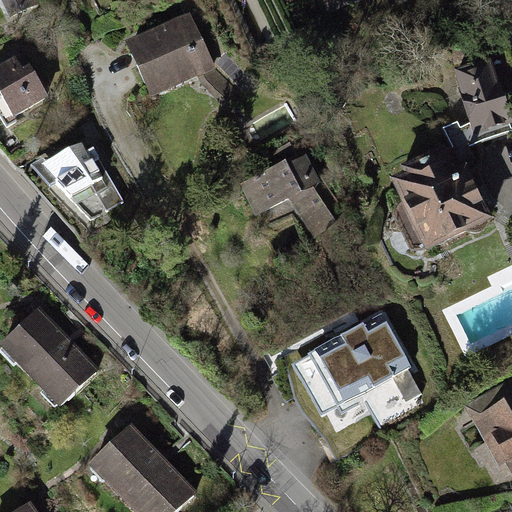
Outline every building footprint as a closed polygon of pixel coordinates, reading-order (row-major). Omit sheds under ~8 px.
[(11,0),(17,12),(36,4),(34,0),(11,0)] [(361,0),(321,0),(330,16),(361,0)] [(191,17),(127,45),(151,101),(194,81),(222,108),(238,92),(216,71),(191,17)] [(18,62),(0,72),(0,105),(12,125),(49,102),(30,70),(25,73),(18,62)] [(511,121),(494,62),(456,74),(475,136),(511,125),(511,121)] [(276,171),(241,188),(257,220),(292,205),(314,239),(338,225),(315,191),(325,187),(302,142),(269,157),(276,171)] [(84,147),(44,171),(92,221),(124,202),(95,153),(89,155),(84,147)] [(406,179),(395,184),(429,256),(496,226),(470,169),(459,174),(449,152),(403,173),(406,179)] [(33,311),(0,342),(0,355),(55,413),(95,376),(33,311)] [(382,317),(294,368),(324,420),(413,369),(382,317)] [(511,401),(474,421),(499,470),(507,466),(511,475),(511,401)] [(127,424),(85,468),(129,511),(179,511),(195,496),(127,424)]
